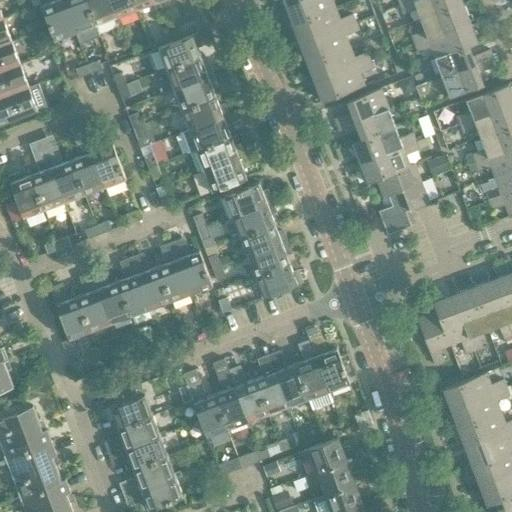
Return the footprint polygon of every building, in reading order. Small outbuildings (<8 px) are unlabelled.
[(41,5),(54,39),(75,32),(63,0),(48,0),(49,2),(41,5)] [(63,0),(75,32),(96,24),(86,0),(63,0)] [(86,0),(96,24),(113,18),(115,23),(118,22),(109,0),(86,0)] [(109,0),(118,22),(120,21),(118,16),(136,9),(132,0),(109,0)] [(156,1),(155,0),(132,0),(136,9),(154,2),(156,8),(159,7),(156,1)] [(333,0),(296,0),(286,4),(293,23),(336,7),(333,0)] [(421,18),(463,3),(461,0),(412,0),(400,4),(404,13),(417,8),(421,18)] [(414,43),(470,22),(463,3),(421,18),(426,30),(412,35),(414,43)] [(353,13),(340,18),(336,7),(293,23),(300,42),(357,21),(353,13)] [(0,44),(12,40),(4,18),(0,19),(0,44)] [(347,36),(360,31),(357,23),(357,21),(300,42),(307,62),(350,45),(347,36)] [(436,57),(477,41),(470,22),(414,43),(417,51),(431,46),(436,57)] [(198,32),(158,47),(166,68),(200,55),(196,45),(202,43),(198,32)] [(0,71),(21,64),(12,40),(0,44),(0,71)] [(469,45),(478,42),(477,41),(436,57),(443,76),(493,57),(490,49),(472,55),(469,45)] [(368,51),(355,56),(350,45),(307,62),(314,81),(371,59),(368,51)] [(205,67),(200,55),(166,68),(173,88),(214,73),(210,65),(205,67)] [(479,72),(496,65),(493,57),(443,76),(450,96),(483,84),(479,72)] [(103,68),(99,59),(87,64),(91,72),(103,68)] [(361,73),(374,68),(371,59),(314,81),(322,101),(365,85),(361,73)] [(0,97),(29,86),(21,64),(0,71),(0,97)] [(76,68),(79,77),(91,72),(87,64),(76,68)] [(122,71),(113,75),(117,86),(126,83),(122,71)] [(217,83),(214,73),(173,88),(181,109),(215,96),(212,85),(217,83)] [(411,89),(417,86),(413,75),(402,79),(404,85),(411,89)] [(417,86),(421,97),(428,94),(431,89),(428,81),(417,86)] [(29,86),(0,97),(0,123),(38,109),(39,113),(48,110),(38,83),(29,86)] [(122,98),(131,95),(126,83),(117,86),(122,98)] [(470,110),(459,114),(462,123),(511,103),(511,92),(508,83),(466,98),(470,110)] [(351,111),(334,118),(338,130),(388,112),(379,88),(347,100),(351,111)] [(220,107),(215,96),(181,109),(188,128),(229,113),(226,105),(220,107)] [(481,138),(511,125),(511,103),(462,123),(465,131),(477,127),(481,138)] [(141,123),(137,112),(128,115),(133,127),(141,123)] [(362,138),(394,126),(388,112),(338,130),(340,134),(358,128),(362,138)] [(179,132),(186,152),(190,151),(196,149),(231,136),(227,126),(233,123),(229,113),(188,128),(179,132)] [(133,127),(137,139),(146,135),(141,123),(133,127)] [(469,164),(511,147),(511,125),(481,138),(484,148),(465,155),(469,164)] [(362,138),(353,141),(360,161),(414,141),(411,133),(398,138),(394,126),(362,138)] [(196,150),(204,169),(244,154),(241,146),(235,148),(231,136),(196,149),(190,151),(186,152),(186,153),(196,150)] [(414,141),(360,161),(367,182),(376,178),(376,177),(408,164),(404,154),(417,149),(414,141)] [(113,143),(100,148),(98,142),(90,145),(105,186),(126,178),(113,143)] [(82,155),(71,159),(85,194),(105,186),(90,145),(80,149),(82,155)] [(472,173),(491,165),(495,176),(511,169),(511,147),(469,164),(472,173)] [(152,152),(144,155),(148,166),(157,164),(152,152)] [(247,177),(242,165),(248,163),(244,154),(204,169),(212,190),(247,177)] [(433,176),(450,170),(444,154),(427,161),(433,176)] [(60,163),(58,157),(50,160),(65,201),(85,194),(71,159),(60,163)] [(45,209),(63,202),(65,201),(50,160),(40,164),(42,170),(32,174),(45,209)] [(408,164),(376,177),(376,178),(382,193),(384,199),(390,197),(393,204),(378,210),(382,219),(385,229),(387,234),(403,228),(408,226),(411,225),(406,211),(416,207),(418,206),(429,202),(420,179),(414,162),(408,164)] [(161,176),(157,164),(148,166),(153,179),(161,176)] [(489,200),(511,191),(511,169),(495,176),(499,187),(486,192),(489,200)] [(5,203),(12,221),(45,209),(32,174),(20,178),(17,172),(8,176),(16,199),(5,203)] [(263,193),(259,181),(224,194),(232,214),(273,199),(269,190),(263,193)] [(511,191),(489,200),(492,208),(505,203),(510,215),(511,214),(511,191)] [(164,209),(172,205),(167,193),(159,197),(164,209)] [(270,211),(276,208),(273,199),(232,214),(239,235),(275,222),(270,211)] [(141,218),(138,209),(125,214),(128,223),(141,218)] [(193,216),(193,218),(197,227),(206,224),(201,213),(193,216)] [(100,233),(112,229),(109,220),(96,225),(100,233)] [(285,231),(279,233),(275,222),(239,235),(247,255),(288,240),(285,231)] [(197,227),(201,239),(210,236),(206,224),(197,227)] [(96,225),(85,229),(88,238),(100,233),(96,225)] [(60,248),(71,244),(68,235),(56,240),(60,248)] [(199,249),(187,254),(181,237),(172,241),(193,297),(195,296),(194,292),(212,285),(199,249)] [(56,240),(44,244),(47,253),(60,248),(56,240)] [(286,252),(292,249),(288,240),(247,255),(254,275),(290,262),(286,252)] [(163,244),(169,261),(158,265),(171,300),(189,293),(190,298),(193,297),(172,241),(163,244)] [(216,252),(207,256),(212,268),(221,265),(216,252)] [(146,269),(140,253),(131,256),(152,312),(154,311),(153,307),(171,300),(158,265),(146,269)] [(122,259),(128,276),(117,280),(131,315),(148,309),(150,312),(152,312),(131,256),(122,259)] [(300,271),(294,273),(290,262),(254,275),(262,297),(303,281),(300,271)] [(216,280),(225,277),(221,265),(212,268),(216,280)] [(106,284),(100,268),(91,271),(113,327),(114,326),(112,322),(131,315),(117,280),(106,284)] [(82,275),(88,291),(77,295),(91,330),(108,324),(109,328),(113,327),(91,271),(82,275)] [(511,277),(510,272),(491,280),(511,335),(511,277)] [(511,335),(491,280),(472,287),(488,329),(500,325),(505,338),(511,335)] [(81,360),(72,337),(91,330),(77,295),(66,300),(59,283),(50,287),(69,338),(61,341),(70,364),(81,360)] [(488,329),(472,287),(453,294),(474,349),(482,346),(477,333),(488,329)] [(474,349),(453,294),(434,301),(450,344),(462,339),(467,352),(474,349)] [(231,309),(227,296),(218,299),(223,312),(231,309)] [(444,361),(439,348),(450,344),(434,301),(433,302),(436,311),(417,318),(435,364),(444,361)] [(324,352),(318,335),(309,338),(329,390),(350,382),(336,347),(324,352)] [(333,401),(329,390),(309,338),(300,342),(307,358),(295,363),(309,398),(313,409),(333,401)] [(0,391),(13,386),(3,360),(9,358),(4,345),(0,346),(0,391)] [(279,351),(269,354),(290,411),(293,410),(291,405),(309,398),(295,363),(285,367),(279,351)] [(266,374),(255,378),(268,413),(286,407),(288,412),(290,411),(269,354),(260,358),(266,374)] [(223,390),(214,393),(227,429),(246,422),(248,427),(250,426),(248,421),(229,370),(224,358),(212,362),(223,390)] [(239,366),(229,370),(248,421),(250,426),(252,425),(250,420),(268,413),(255,378),(245,382),(239,366)] [(196,368),(183,373),(187,384),(193,399),(194,398),(208,436),(227,429),(214,393),(206,396),(196,368)] [(487,371),(443,388),(451,408),(507,387),(503,377),(490,382),(487,371)] [(111,394),(115,404),(102,409),(106,420),(113,417),(117,428),(151,415),(139,383),(111,394)] [(185,402),(193,399),(187,384),(179,388),(185,402)] [(497,399),(510,394),(507,387),(451,408),(458,427),(501,410),(497,399)] [(42,430),(33,405),(0,417),(0,447),(4,459),(52,441),(47,428),(42,430)] [(511,417),(505,420),(501,410),(458,427),(465,446),(511,428),(511,417)] [(163,429),(158,432),(151,415),(117,428),(122,439),(105,445),(108,454),(165,432),(163,429)] [(511,438),(511,437),(511,436),(511,428),(465,446),(472,465),(511,450),(511,438)] [(160,437),(166,435),(165,432),(108,454),(112,462),(128,456),(133,468),(167,454),(160,437)] [(301,463),(312,458),(317,471),(347,460),(338,437),(297,452),(301,463)] [(52,441),(4,459),(19,497),(66,479),(66,478),(61,480),(52,455),(56,453),(52,441)] [(260,451),(262,458),(270,455),(267,448),(260,451)] [(511,450),(472,465),(480,484),(511,472),(511,450)] [(179,469),(173,471),(167,454),(133,468),(137,479),(120,485),(124,494),(180,472),(179,469)] [(241,466),(253,462),(250,454),(239,458),(241,466)] [(231,470),(227,460),(217,464),(221,474),(231,470)] [(281,472),(277,460),(264,465),(268,476),(281,472)] [(321,481),(325,494),(355,483),(347,460),(317,471),(306,476),(310,485),(321,481)] [(176,477),(181,475),(180,472),(124,494),(127,503),(143,497),(148,509),(183,496),(176,477)] [(511,472),(480,484),(487,503),(511,493),(511,472)] [(73,511),(66,493),(71,491),(66,479),(19,497),(24,511),(73,511)] [(317,511),(343,511),(363,504),(355,483),(325,494),(313,498),(317,511)] [(273,497),(278,510),(293,504),(288,491),(273,497)] [(511,511),(511,493),(487,503),(487,504),(496,501),(500,510),(495,511),(511,511)]
